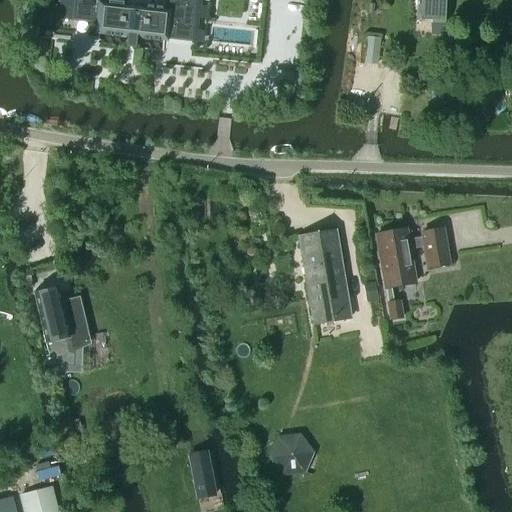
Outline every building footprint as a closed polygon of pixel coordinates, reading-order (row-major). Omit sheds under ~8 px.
[(74,0),(72,19),(98,22),(97,30),(104,31),(103,37),(110,37),(110,32),(113,32),(112,38),(119,38),(119,33),(126,34),(125,41),(135,42),(136,35),(142,35),(142,41),(148,41),(149,36),(151,36),(151,42),(157,42),(158,37),(191,41),(195,0),(168,0),(168,12),(161,11),(161,7),(155,7),(154,11),(152,10),(152,6),(146,6),(145,10),(122,7),(123,2),(107,0),(107,5),(100,5),(100,0),(74,0)] [(443,22),(443,0),(433,0),(432,0),(414,0),(414,21),(443,22)] [(405,230),(375,235),(385,289),(388,304),(387,304),(390,320),(401,318),(398,302),(393,303),(390,288),(414,284),(408,250),(423,247),(427,269),(448,265),(442,229),(421,233),(422,237),(407,240),(405,230)] [(334,231),(298,238),(313,324),(349,318),(334,231)] [(374,282),(363,284),(366,303),(377,301),(374,282)] [(32,293),(52,372),(62,372),(60,366),(73,366),(73,350),(86,343),(76,300),(61,304),(57,287),(32,293)] [(276,437),(267,458),(282,477),(305,474),(313,452),(299,434),(276,437)] [(201,500),(218,496),(208,450),(192,454),(201,500)] [(24,511),(56,511),(50,488),(20,496),(24,511)] [(0,511),(13,511),(10,498),(0,500),(0,511)]
